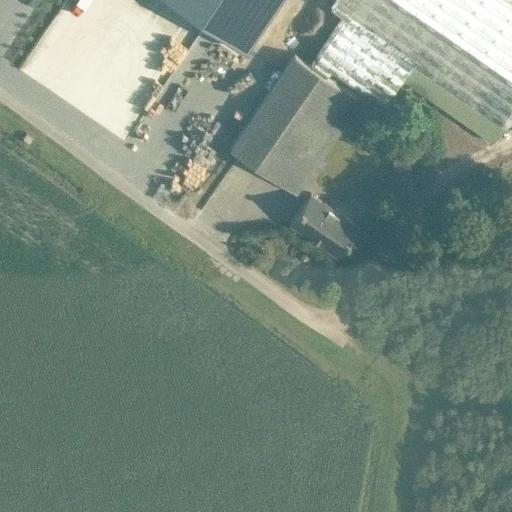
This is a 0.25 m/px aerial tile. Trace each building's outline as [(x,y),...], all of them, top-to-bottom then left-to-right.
[(173,0),(244,48),(277,0),(173,0)] [(312,64),(327,74),(332,67),(385,103),(414,61),(506,124),(511,116),(511,0),(336,0),(333,5),(346,14),(312,64)] [(230,147),(296,192),(360,97),(327,74),(312,64),(294,52),(230,147)] [(404,149),(392,153),(398,172),(410,168),(404,149)] [(290,222),(338,255),(358,225),(310,192),(290,222)]
